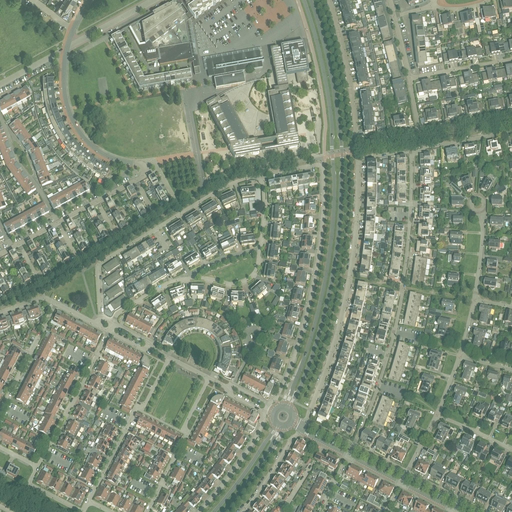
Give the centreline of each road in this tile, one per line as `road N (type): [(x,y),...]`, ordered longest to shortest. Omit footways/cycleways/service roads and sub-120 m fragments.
road 1 (tertiary): [(289,409),(326,305),(342,167),(332,81),(310,0)]
road 2 (tertiary): [(304,0),(329,102),(333,207),(318,308),(283,407)]
road 3 (residential): [(304,422),(345,298),(357,160),(410,151)]
road 4 (residential): [(261,175),(318,164),(323,170),(312,288),(290,367),(269,404)]
road 5 (residential): [(101,327),(98,263),(206,196),(261,175)]
road 6 (residential): [(66,47),(65,101),(79,133),(105,154),(141,163)]
road 7 (residential): [(37,466),(110,328)]
road 8 (residential): [(146,511),(209,377)]
road 9 (residential): [(356,143),(328,0)]
road 10 (residential): [(0,410),(55,303)]
road 11 (residential): [(264,412),(199,511)]
